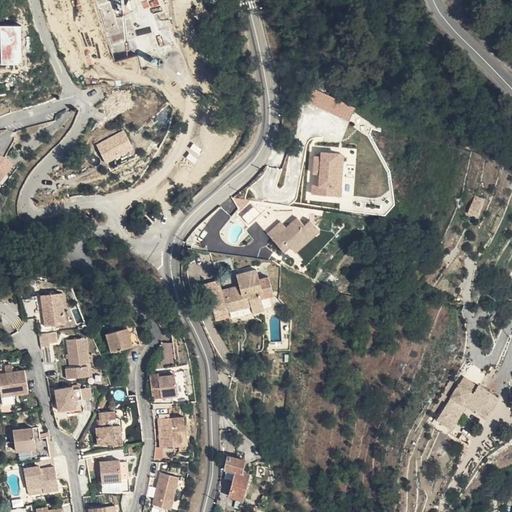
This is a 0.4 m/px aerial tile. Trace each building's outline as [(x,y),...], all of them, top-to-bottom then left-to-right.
[(0,54),(0,65),(22,64),(21,25),(0,26),(0,54)] [(305,103),(349,121),(355,107),(311,89),(305,103)] [(95,144),(105,164),(134,150),(124,130),(95,144)] [(343,152),(329,151),(329,155),(322,155),(321,168),(328,169),(328,172),(327,184),(334,185),(334,194),(349,195),(349,185),(344,185),(345,162),(342,162),(343,152)] [(351,152),(343,152),(342,162),(345,162),(344,185),(349,185),(351,152)] [(0,182),(14,164),(0,153),(0,182)] [(334,194),(334,185),(327,184),(321,184),(320,193),(334,194)] [(248,206),(250,208),(258,199),(260,197),(242,195),(248,205),(248,206)] [(467,213),(477,218),(485,200),(475,196),(467,213)] [(490,199),(486,198),(482,209),(492,212),(495,201),(494,201),(494,198),(490,197),(490,199)] [(258,199),(250,208),(246,213),(258,226),(279,206),(258,199)] [(157,201),(148,209),(160,223),(169,215),(157,201)] [(296,225),(282,238),(289,245),(295,240),(299,244),(305,250),(321,235),(329,228),(319,218),(314,223),(307,215),(296,225)] [(282,238),(296,225),(290,219),(276,232),(282,238)] [(329,228),(321,235),(324,238),(332,232),(329,228)] [(206,237),(212,241),(216,235),(210,231),(206,237)] [(289,245),(293,249),(299,244),(295,240),(289,245)] [(275,274),(273,264),(263,267),(265,276),(275,274)] [(280,292),(275,274),(265,276),(263,267),(243,271),(245,283),(227,288),(224,276),(210,279),(216,304),(219,303),(223,318),(235,315),(233,309),(256,303),(258,309),(279,304),(276,293),(280,292)] [(72,293),(52,296),(55,321),(56,322),(66,318),(75,313),(72,293)] [(233,309),(235,315),(258,309),(256,303),(233,309)] [(55,321),(56,327),(77,324),(75,313),(66,318),(56,322),(55,321)] [(151,342),(145,323),(117,331),(123,350),(151,342)] [(68,343),(67,333),(49,335),(51,348),(60,347),(60,344),(68,343)] [(96,338),(77,340),(81,367),(77,368),(79,378),(100,375),(98,365),(101,365),(96,338)] [(160,342),(160,363),(173,363),(173,342),(160,342)] [(466,406),(480,384),(479,384),(486,372),(471,363),(436,420),(448,426),(463,403),(466,406)] [(188,375),(191,396),(191,398),(201,397),(198,371),(188,373),(188,375)] [(167,404),(175,403),(175,398),(191,396),(188,375),(173,377),(172,374),(163,375),(167,404)] [(28,400),(26,377),(0,379),(0,396),(1,403),(28,400)] [(498,396),(480,384),(466,406),(485,417),(498,396)] [(95,398),(92,388),(92,386),(85,388),(84,385),(67,389),(72,410),(81,408),(82,413),(97,410),(95,398)] [(95,398),(103,396),(101,386),(92,388),(95,398)] [(448,426),(452,429),(466,406),(463,403),(448,426)] [(124,428),(119,429),(118,422),(126,420),(125,412),(111,415),(112,422),(108,422),(109,431),(108,431),(110,446),(123,445),(127,444),(124,428)] [(191,424),(194,416),(172,419),(174,433),(191,424)] [(194,416),(191,424),(174,433),(176,448),(198,445),(195,425),(199,425),(198,416),(194,416)] [(123,445),(123,448),(127,447),(134,444),(131,420),(126,420),(118,422),(119,429),(124,428),(127,444),(123,445)] [(16,459),(36,456),(33,436),(13,439),(16,459)] [(41,468),(55,466),(53,450),(51,450),(50,446),(38,448),(41,468)] [(256,495),(262,471),(257,469),(259,458),(243,453),(240,466),(250,469),(244,491),(256,495)] [(114,484),(134,482),(132,462),(112,464),(114,484)] [(194,478),(176,472),(167,505),(185,510),(194,478)] [(224,473),(221,492),(229,493),(233,474),(224,473)] [(28,498),(43,496),(44,502),(60,499),(55,476),(41,479),(41,475),(25,477),(28,498)] [(503,488),(499,494),(502,497),(507,491),(503,488)] [(28,498),(29,504),(44,502),(43,496),(28,498)]
